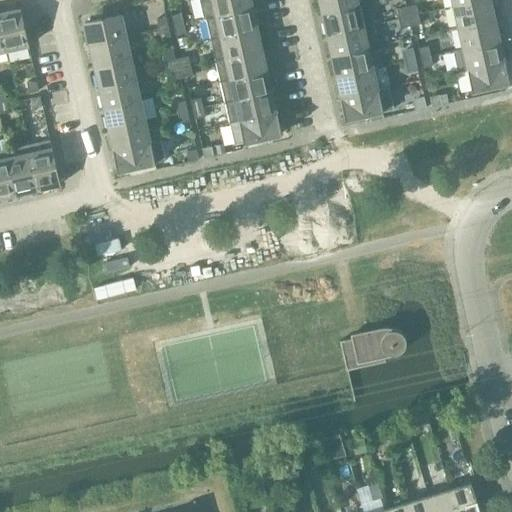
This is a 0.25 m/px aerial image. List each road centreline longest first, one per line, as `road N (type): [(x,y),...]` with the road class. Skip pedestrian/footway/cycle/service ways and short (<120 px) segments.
road 1 (unclassified): [(511,441),(469,248),(487,207),(511,192)]
road 2 (residential): [(95,188),(62,12),(52,0)]
road 3 (residential): [(326,135),(297,0)]
